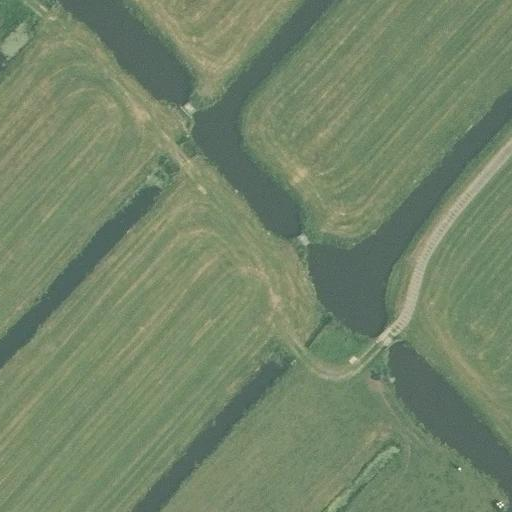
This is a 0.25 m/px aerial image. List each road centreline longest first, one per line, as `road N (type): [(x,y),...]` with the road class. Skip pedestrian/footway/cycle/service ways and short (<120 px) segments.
road 1 (track): [(157,144),(263,275),(278,326),(338,376),(398,323),(440,230),(511,150)]
road 2 (track): [(287,0),(178,118)]
